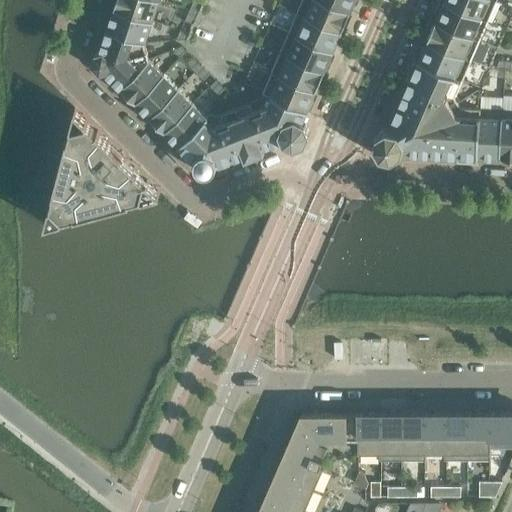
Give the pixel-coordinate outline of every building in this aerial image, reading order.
[(158,0),(159,0),(166,2),(166,1),(161,0),(115,0),(113,8),(151,21),(158,0)] [(197,12),(202,0),(201,0),(193,0),(190,9),(197,12)] [(262,97),(226,111),(242,154),(244,159),(264,151),(262,147),(281,139),(282,142),(294,147),(305,143),(310,131),(306,120),(303,118),(307,110),(354,0),(280,0),(244,82),(262,90),(262,91),(264,92),(262,97)] [(477,155),(480,107),(481,86),(490,65),(506,27),(507,26),(509,21),(509,20),(511,13),(511,0),(443,0),(435,19),(426,39),(418,59),(410,77),(388,128),(386,128),(375,134),(372,146),(379,157),(391,160),(401,153),(402,151),(419,152),(457,154),(457,158),(477,159),(477,155)] [(145,42),(151,21),(113,8),(106,29),(145,42)] [(192,23),(197,12),(190,9),(185,20),(192,23)] [(95,52),(91,63),(113,58),(146,50),(145,42),(106,29),(99,51),(95,52)] [(176,39),(185,39),(188,32),(180,30),(176,39)] [(180,56),(186,50),(181,45),(173,48),(180,56)] [(148,59),(146,50),(113,58),(91,63),(99,72),(104,71),(120,87),(148,59)] [(201,65),(192,56),(186,62),(195,71),(201,65)] [(163,73),(148,59),(120,87),(135,102),(163,73)] [(511,69),(511,60),(499,60),(496,68),(511,69)] [(195,71),(203,79),(209,73),(201,65),(195,71)] [(150,116),(178,88),(163,73),(135,102),(150,116)] [(218,94),(224,88),(215,79),(210,85),(218,94)] [(150,116),(165,131),(193,103),(178,88),(150,116)] [(511,96),(501,96),(501,106),(511,106),(511,96)] [(193,103),(165,131),(179,146),(206,119),(208,117),(207,116),(193,103)] [(96,131),(88,123),(88,121),(74,107),(69,125),(70,127),(67,138),(66,138),(51,194),(53,194),(50,205),(48,206),(44,224),(62,219),(63,218),(74,215),(74,216),(130,201),(129,200),(141,197),(142,198),(160,192),(147,179),(145,179),(137,171),(138,170),(97,130),(96,131)] [(500,157),(503,109),(480,107),(477,155),(500,157)] [(511,157),(511,109),(503,109),(500,157),(511,157)] [(206,119),(179,146),(193,160),(193,161),(193,162),(193,163),(193,164),(194,164),(194,165),(194,166),(194,167),(195,167),(195,168),(195,169),(196,169),(196,170),(197,170),(197,171),(198,171),(199,172),(200,172),(200,173),(201,173),(202,173),(203,173),(204,173),(205,173),(206,173),(207,173),(208,173),(209,173),(210,173),(210,172),(211,172),(212,171),(213,171),(213,170),(214,170),(214,169),(215,169),(215,168),(215,167),(216,167),(216,166),(216,165),(216,164),(242,154),(226,111),(214,116),(211,112),(207,116),(208,117),(206,119)] [(489,413),(489,459),(490,459),(490,437),(511,436),(511,411),(489,412),(489,413)] [(379,459),(381,459),(381,413),(380,413),(380,412),(360,412),(360,413),(358,413),(358,438),(358,452),(379,452),(379,459)] [(402,412),(381,412),(381,413),(381,459),(402,459),(402,413),(402,412)] [(403,413),(402,413),(402,459),(424,459),(424,413),(423,413),(423,412),(403,412),(403,413)] [(444,459),(446,459),(445,413),(445,412),(425,412),(425,413),(424,413),(424,459),(425,459),(425,452),(444,452),(444,459)] [(445,413),(446,459),(467,459),(467,413),(466,413),(466,412),(446,412),(446,413),(445,413)] [(467,459),(489,459),(489,413),(488,413),(488,412),(468,412),(468,413),(467,413),(467,459)] [(358,438),(358,413),(302,413),(300,417),(299,417),(293,431),(294,432),(282,457),(281,457),(275,472),(276,472),(273,479),(272,478),(266,493),(267,493),(264,500),(263,499),(257,511),(303,511),(323,467),(320,466),(323,458),(312,453),(318,438),(358,438)] [(360,477),(357,475),(354,482),(361,485),(362,482),(360,477)] [(371,496),(381,496),(381,481),(371,481),(371,496)] [(479,496),(489,496),(489,481),(479,481),(479,496)] [(502,481),(489,481),(489,496),(495,496),(502,481)] [(387,496),(402,496),(402,486),(387,486),(387,496)] [(417,486),(402,486),(402,496),(417,496),(417,486)] [(431,496),(446,496),(446,486),(431,486),(431,496)] [(461,486),(446,486),(446,496),(461,496),(461,486)] [(407,511),(434,511),(439,502),(410,502),(406,511),(407,511)]
